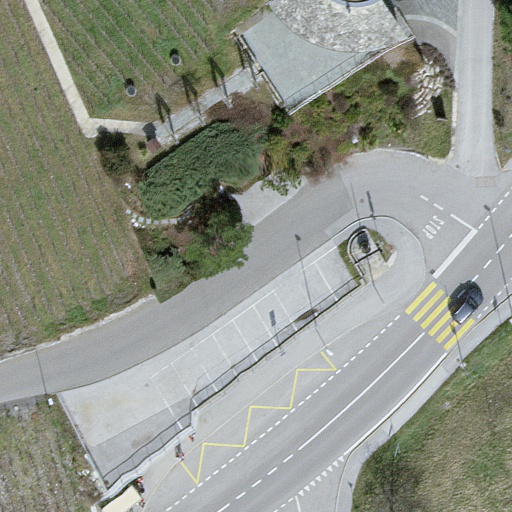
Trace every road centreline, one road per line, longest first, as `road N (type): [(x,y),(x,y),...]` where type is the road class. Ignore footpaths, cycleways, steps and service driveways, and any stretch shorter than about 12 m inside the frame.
road 1 (residential): [(489,260),(472,229),(427,199),(397,186),(366,186),(118,350),(0,379)]
road 2 (secondary): [(281,467),(489,260)]
